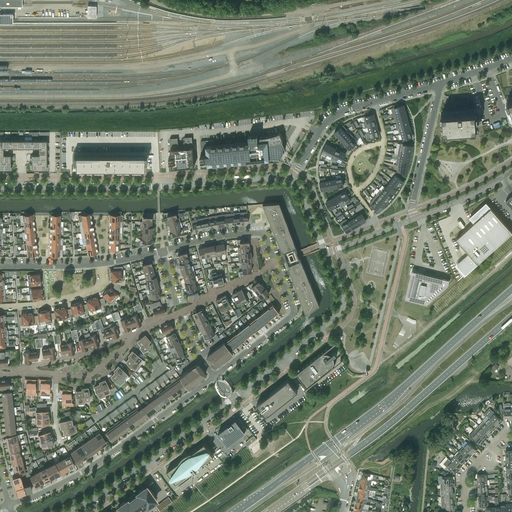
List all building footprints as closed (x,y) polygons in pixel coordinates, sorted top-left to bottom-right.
[(96,17),(96,5),(87,5),(87,17),(96,17)] [(13,20),(13,14),(0,13),(0,22),(13,23),(13,20)] [(391,108),(393,113),(405,110),(403,105),(398,106),(398,104),(393,105),(394,107),(391,108)] [(393,113),(394,119),(406,115),(405,110),(393,113)] [(475,112),(464,113),(442,114),(443,132),(476,129),(475,112)] [(364,122),(375,119),(373,114),(363,116),(365,122),(364,122)] [(396,124),(408,121),(406,115),(394,119),(395,119),(397,123),(396,124)] [(375,119),(364,122),(365,127),(376,124),(375,119)] [(396,124),(397,129),(409,126),(408,121),(396,124)] [(367,132),(367,133),(377,130),(376,124),(365,127),(365,128),(368,127),(369,132),(367,132)] [(338,137),(347,129),(343,125),(334,132),(338,137)] [(410,131),(409,126),(397,129),(398,129),(400,134),(410,131)] [(347,129),(338,137),(342,141),(350,133),(348,135),(345,131),(347,129)] [(379,135),(377,130),(367,133),(368,138),(379,135)] [(410,131),(400,134),(401,134),(402,139),(412,136),(410,131)] [(202,154),(200,154),(200,155),(201,155),(201,157),(201,158),(201,160),(201,161),(202,160),(203,164),(207,164),(208,164),(213,164),(213,165),(220,164),(233,163),(265,160),(265,159),(269,159),(269,157),(271,157),(274,157),(276,157),(278,157),(280,156),(281,156),(282,155),(283,155),(284,154),(284,153),(283,153),(283,148),(283,144),(282,140),(283,140),(283,139),(282,139),(280,133),(280,132),(273,134),(267,136),(260,137),(260,139),(258,140),(258,138),(258,134),(258,133),(257,134),(255,134),(254,134),(252,134),(251,134),(249,135),(249,134),(249,137),(249,141),(249,142),(245,142),(242,142),(239,143),(235,143),(231,143),(225,144),(220,144),(214,145),(213,145),(206,146),(201,146),(202,154)] [(350,133),(342,141),(345,145),(354,137),(350,133)] [(169,157),(169,158),(169,160),(170,163),(169,163),(171,163),(171,167),(171,168),(191,167),(191,166),(194,166),(193,147),(192,146),(192,144),(192,136),(184,137),(185,148),(178,148),(177,138),(170,138),(170,140),(170,149),(171,157),(169,157)] [(354,137),(345,145),(349,149),(356,143),(352,139),(354,137)] [(326,155),(331,146),(326,144),(321,153),(326,155)] [(332,157),(335,149),(331,146),(326,155),(326,156),(327,154),(332,157)] [(336,160),(340,151),(335,149),(332,157),(336,159),(336,160)] [(345,154),(340,151),(336,160),(341,163),(345,154)] [(143,155),(75,155),(75,169),(83,169),(90,169),(106,169),(112,169),(128,169),(135,169),(143,169),(143,155)] [(408,167),(396,164),(396,165),(398,165),(397,173),(401,175),(402,171),(407,172),(408,167)] [(395,174),(392,179),(400,185),(403,181),(395,174)] [(400,185),(392,179),(388,183),(396,189),(400,185)] [(384,187),(393,194),(396,189),(388,183),(385,187),(384,186),(384,187)] [(393,194),(384,187),(381,191),(390,198),(393,194)] [(340,194),(345,202),(346,204),(351,201),(345,191),(340,194)] [(378,196),(386,202),(390,198),(381,191),(381,192),(378,196)] [(340,204),(345,202),(340,194),(336,197),(340,205),(341,205),(340,204)] [(373,198),(373,199),(383,206),(386,202),(378,196),(375,200),(373,198)] [(336,208),(340,205),(336,197),(331,199),(336,208)] [(335,208),(336,208),(331,199),(326,202),(330,210),(335,207),(335,208)] [(383,206),(373,199),(370,203),(371,204),(370,206),(374,209),(375,207),(379,211),(383,206)] [(279,202),(263,204),(268,218),(274,232),(277,239),(283,254),(284,256),(285,256),(289,254),(292,253),(297,251),(297,250),(294,240),(288,226),(283,212),(279,202)] [(463,232),(456,239),(469,254),(460,261),(457,264),(465,274),(486,255),(511,232),(508,227),(495,213),(486,203),(470,217),(474,222),(471,225),(463,232)] [(167,217),(168,220),(179,217),(177,218),(175,213),(172,214),(172,212),(163,212),(163,213),(164,218),(167,217)] [(240,223),(239,212),(231,213),(232,224),(233,223),(233,224),(235,224),(235,223),(238,223),(240,223)] [(247,212),(239,212),(240,223),(241,223),(243,223),(248,222),(247,212)] [(91,219),(90,213),(78,215),(79,221),(91,219)] [(142,216),(142,221),(151,222),(151,218),(155,218),(155,213),(146,213),(145,216),(142,216)] [(231,213),(223,214),(224,225),(225,224),(225,225),(227,225),(227,224),(232,224),(231,213)] [(356,215),(361,223),(366,220),(361,213),(357,215),(356,214),(356,215)] [(224,225),(223,214),(215,215),(216,226),(218,226),(220,226),(220,225),(224,225)] [(215,215),(207,217),(209,227),(210,227),(211,227),(212,227),(216,226),(215,215)] [(356,226),(361,223),(356,215),(351,217),(356,226)] [(209,227),(207,217),(199,218),(201,229),(202,229),(204,229),(204,228),(209,227)] [(352,229),(356,226),(351,217),(351,218),(347,221),(346,219),(352,229)] [(201,229),(199,218),(191,220),(193,231),(195,230),(195,231),(197,230),(201,229)] [(347,232),(352,229),(346,219),(341,222),(347,232)] [(181,233),(179,228),(170,230),(171,233),(169,234),(170,238),(178,236),(178,234),(181,233)] [(415,235),(412,255),(418,256),(421,236),(415,235)] [(83,244),(85,244),(85,243),(95,242),(94,236),(82,238),(83,244)] [(151,242),(151,237),(142,237),(142,240),(139,240),(139,246),(147,245),(147,244),(147,242),(151,242)] [(237,247),(249,246),(248,241),(244,241),(244,239),(236,239),(237,243),(239,243),(240,247),(237,247)] [(178,255),(178,259),(187,256),(186,251),(183,252),(182,250),(175,252),(176,256),(178,255)] [(291,260),(287,262),(287,263),(287,264),(293,279),(296,286),(295,286),(301,300),(306,315),(319,305),(315,295),(310,281),(304,267),(300,257),(299,257),(295,259),(291,260)] [(143,269),(152,266),(151,263),(153,263),(152,258),(144,260),(145,263),(142,264),(143,269)] [(110,272),(110,276),(123,275),(123,269),(122,269),(122,266),(114,267),(114,270),(111,270),(111,272),(110,272)] [(251,266),(241,267),(242,271),(239,271),(240,277),(247,274),(247,272),(251,272),(251,266)] [(412,270),(405,298),(427,303),(448,285),(449,279),(412,270)] [(218,286),(216,272),(210,273),(213,287),(218,286)] [(218,286),(220,286),(224,285),(221,273),(216,274),(216,272),(218,286)] [(195,275),(184,278),(185,283),(184,283),(196,280),(195,275)] [(145,284),(157,281),(155,276),(146,279),(147,283),(145,284)] [(255,290),(262,285),(259,280),(256,283),(255,282),(248,285),(251,289),(253,288),(255,290)] [(145,284),(146,289),(158,286),(157,281),(145,284)] [(255,290),(258,294),(266,288),(265,289),(262,285),(255,290)] [(147,294),(159,291),(157,286),(158,286),(146,289),(148,289),(150,293),(147,294)] [(108,288),(106,291),(115,300),(119,296),(110,287),(109,289),(108,288)] [(269,292),(266,288),(258,294),(261,298),(269,292)] [(237,291),(243,304),(248,302),(242,289),(237,291)] [(111,303),(115,300),(106,291),(103,293),(104,293),(102,295),(111,303)] [(159,291),(147,294),(149,299),(160,296),(159,291)] [(187,296),(188,299),(188,300),(189,300),(189,301),(190,301),(191,301),(192,301),(192,300),(193,300),(193,299),(193,298),(193,297),(198,296),(197,291),(187,293),(187,295),(187,296)] [(243,304),(237,291),(232,293),(238,306),(243,304)] [(226,295),(221,297),(227,310),(232,308),(226,295)] [(95,297),(91,298),(96,310),(101,308),(103,307),(103,305),(105,304),(103,298),(98,300),(97,297),(95,297)] [(227,310),(221,297),(216,299),(221,310),(226,308),(227,310)] [(87,303),(85,304),(87,312),(88,312),(87,310),(89,309),(90,312),(96,310),(91,298),(88,299),(88,300),(86,300),(87,303)] [(161,307),(159,301),(149,304),(151,311),(153,310),(155,316),(158,315),(158,316),(161,315),(161,314),(165,313),(163,306),(161,307)] [(79,302),(76,303),(79,315),(85,314),(84,313),(87,312),(85,304),(82,305),(81,302),(79,303),(79,302)] [(71,308),(69,309),(71,317),(70,315),(73,314),(74,317),(79,315),(76,303),(72,304),(72,305),(70,305),(71,308)] [(273,304),(269,307),(275,315),(279,312),(273,304)] [(71,317),(69,309),(66,310),(65,307),(63,307),(63,306),(60,307),(62,320),(68,318),(71,317)] [(62,320),(60,307),(56,308),(56,309),(54,309),(55,312),(52,313),(53,319),(54,321),(57,321),(62,320)] [(271,318),(275,315),(269,307),(265,310),(271,318)] [(193,314),(196,319),(205,315),(202,308),(197,311),(197,312),(193,314)] [(53,319),(52,313),(49,313),(49,310),(47,311),(47,310),(43,311),(45,323),(46,323),(45,321),(51,320),(51,319),(53,319)] [(265,310),(261,314),(267,322),(271,318),(265,310)] [(40,324),(45,323),(43,311),(40,311),(40,312),(38,312),(38,315),(36,315),(37,324),(40,324)] [(27,313),(28,325),(34,325),(34,324),(37,324),(36,315),(33,316),(33,313),(30,313),(30,312),(27,313)] [(28,325),(27,313),(24,313),(21,314),(22,317),(19,317),(19,326),(22,325),(22,326),(28,325)] [(138,317),(137,314),(132,316),(136,326),(141,324),(140,320),(139,317),(138,317)] [(263,325),(267,322),(261,314),(257,317),(263,325)] [(196,319),(198,324),(207,319),(205,315),(196,319)] [(126,318),(130,328),(129,327),(135,325),(135,326),(136,326),(132,316),(131,316),(132,317),(126,319),(126,318)] [(257,317),(253,320),(259,328),(263,325),(257,317)] [(120,320),(124,330),(130,328),(126,318),(120,320)] [(207,319),(198,324),(200,329),(210,324),(207,319)] [(259,328),(253,320),(249,323),(255,331),(259,328)] [(114,322),(109,324),(109,325),(110,327),(113,337),(119,335),(117,332),(118,331),(117,329),(116,329),(115,325),(114,322)] [(173,329),(170,322),(166,324),(163,325),(164,325),(160,327),(162,332),(159,333),(161,337),(172,332),(171,330),(173,329)] [(249,323),(245,326),(251,334),(255,331),(249,323)] [(210,324),(200,329),(203,334),(212,329),(210,324)] [(103,327),(100,328),(101,331),(103,330),(106,338),(113,336),(113,337),(110,327),(109,325),(103,327)] [(251,334),(245,326),(241,330),(247,337),(251,334)] [(212,329),(203,334),(204,333),(207,341),(212,337),(211,336),(214,334),(212,329)] [(241,330),(237,333),(243,341),(247,337),(241,330)] [(166,336),(168,342),(176,338),(174,333),(166,336)] [(239,344),(243,341),(237,333),(233,336),(239,344)] [(97,338),(95,334),(90,336),(94,346),(99,344),(98,341),(98,340),(97,338)] [(88,348),(87,347),(93,345),(93,346),(94,346),(90,336),(90,337),(84,339),(84,338),(87,348),(88,348)] [(141,338),(138,340),(137,341),(141,346),(139,347),(143,351),(146,348),(148,350),(151,347),(152,346),(152,345),(152,344),(149,341),(145,336),(141,339),(141,338)] [(233,336),(229,339),(235,347),(239,344),(233,336)] [(78,340),(82,350),(87,348),(84,338),(78,340)] [(169,347),(179,343),(176,338),(168,342),(170,346),(169,347)] [(231,350),(235,347),(229,339),(225,342),(231,350)] [(233,353),(225,342),(217,348),(215,350),(207,356),(210,360),(212,362),(215,366),(224,359),(224,360),(233,353)] [(60,345),(62,354),(68,352),(68,354),(69,354),(67,343),(66,343),(67,344),(60,345)] [(179,343),(169,347),(171,352),(181,348),(179,343)] [(49,357),(50,358),(48,347),(48,348),(42,349),(43,358),(49,357)] [(174,357),(183,352),(181,348),(171,352),(174,357)] [(9,358),(8,351),(0,351),(0,365),(3,365),(3,364),(7,364),(6,358),(9,358)] [(132,351),(128,355),(139,364),(143,360),(138,356),(139,355),(138,354),(136,353),(136,354),(132,351)] [(336,353),(335,352),(334,352),(333,352),(332,351),(330,353),(328,352),(327,352),(325,352),(324,352),(322,353),(321,354),(320,353),(295,373),(295,374),(296,373),(307,386),(306,387),(308,386),(313,382),(332,367),(331,366),(332,365),(333,364),(334,363),(334,361),(334,359),(334,358),(336,356),(335,355),(336,354),(336,353)] [(177,364),(181,361),(180,361),(180,360),(185,358),(182,353),(183,353),(183,352),(174,357),(177,364)] [(129,357),(126,362),(129,364),(128,365),(130,366),(130,367),(131,367),(131,366),(135,369),(137,371),(141,366),(139,364),(128,355),(128,356),(129,357)] [(180,377),(180,378),(187,386),(187,388),(197,381),(196,380),(205,374),(202,370),(201,367),(200,368),(197,363),(189,369),(187,371),(180,377)] [(118,366),(114,370),(125,381),(124,380),(128,376),(124,371),(125,370),(124,370),(122,368),(121,369),(118,366)] [(121,386),(125,381),(114,370),(115,372),(111,376),(114,379),(113,380),(115,381),(115,382),(116,381),(121,386)] [(182,389),(187,386),(180,378),(178,380),(177,378),(175,379),(182,389)] [(298,390),(289,378),(257,403),(266,415),(298,390)] [(175,379),(171,383),(178,393),(182,389),(175,379)] [(1,390),(13,389),(13,385),(9,385),(8,380),(4,380),(1,380),(0,380),(0,387),(0,388),(1,390)] [(26,394),(36,395),(34,389),(35,380),(25,380),(27,385),(26,394)] [(49,380),(39,380),(41,385),(40,394),(41,394),(41,398),(50,398),(50,395),(48,389),(49,380)] [(105,380),(99,382),(104,395),(104,393),(109,391),(108,387),(109,387),(109,386),(108,386),(108,384),(107,384),(105,380)] [(97,393),(98,397),(104,395),(99,382),(100,384),(94,386),(96,390),(95,391),(95,392),(95,393),(96,394),(97,393)] [(171,383),(166,386),(174,396),(178,393),(171,383)] [(166,388),(163,390),(168,398),(172,395),(173,396),(174,396),(166,386),(165,387),(166,388)] [(83,402),(82,388),(82,390),(76,391),(76,395),(75,396),(76,398),(75,398),(76,404),(84,403),(83,402)] [(88,388),(82,388),(83,402),(90,401),(89,395),(90,395),(90,394),(90,392),(89,392),(88,388)] [(70,390),(60,390),(62,396),(62,405),(72,405),(70,399),(70,390)] [(159,391),(158,392),(165,402),(164,401),(168,398),(163,390),(160,392),(159,391)] [(157,395),(154,397),(161,405),(165,402),(158,392),(156,393),(157,395)] [(154,397),(150,400),(156,409),(161,405),(154,397)] [(150,413),(156,409),(150,400),(148,401),(149,402),(146,405),(149,408),(145,411),(148,415),(150,413)] [(137,407),(136,408),(143,418),(148,415),(145,411),(149,408),(146,405),(145,405),(142,407),(141,406),(138,408),(137,407)] [(139,421),(143,418),(136,408),(131,411),(139,421)] [(487,416),(489,418),(498,426),(498,425),(500,424),(500,423),(502,421),(493,413),(494,412),(492,410),(490,412),(489,414),(488,414),(488,415),(487,416)] [(131,411),(127,415),(134,425),(139,421),(131,411)] [(127,415),(123,418),(130,428),(134,425),(127,415)] [(85,422),(88,427),(94,423),(90,418),(85,422)] [(120,420),(118,421),(126,431),(130,428),(123,418),(122,418),(123,419),(121,421),(120,420)] [(228,425),(218,433),(223,440),(224,440),(226,443),(227,445),(245,431),(248,429),(239,418),(236,420),(236,419),(232,422),(228,425)] [(485,422),(492,429),(494,426),(495,427),(496,428),(498,426),(489,418),(488,418),(487,419),(487,420),(485,422)] [(59,422),(60,428),(76,424),(74,425),(73,419),(67,420),(66,419),(65,419),(63,420),(64,421),(59,422)] [(118,421),(114,424),(120,433),(124,430),(125,431),(126,431),(118,421)] [(479,425),(490,435),(489,435),(491,433),(492,433),(490,432),(490,431),(492,429),(485,422),(483,421),(482,422),(480,423),(480,424),(479,425)] [(77,430),(76,424),(60,428),(61,428),(62,428),(64,433),(68,432),(68,434),(70,433),(71,433),(71,432),(77,430)] [(114,424),(110,427),(117,437),(116,436),(120,433),(114,424)] [(474,430),(483,438),(485,436),(486,436),(486,437),(487,438),(488,437),(489,435),(490,435),(479,425),(478,425),(474,430)] [(115,439),(117,437),(110,427),(105,431),(106,432),(105,433),(107,436),(109,435),(111,439),(114,437),(115,439)] [(483,438),(474,430),(470,435),(472,437),(471,438),(474,441),(475,440),(481,445),(481,444),(483,442),(483,443),(483,442),(482,441),(481,441),(481,440),(483,438)] [(44,433),(38,434),(40,441),(39,441),(53,437),(51,431),(44,433)] [(94,436),(101,446),(104,444),(106,442),(99,432),(94,436)] [(94,436),(90,439),(96,449),(98,447),(99,448),(101,446),(94,436)] [(53,437),(39,441),(40,447),(47,445),(54,444),(52,437),(53,437)] [(85,442),(92,453),(95,451),(94,450),(96,449),(90,439),(85,442)] [(85,442),(80,445),(87,455),(89,454),(89,455),(92,453),(85,442)] [(464,446),(463,447),(470,453),(472,451),(473,451),(474,452),(475,452),(474,452),(476,450),(477,450),(467,442),(466,443),(465,444),(464,446)] [(213,455),(210,450),(210,449),(209,448),(208,448),(204,443),(192,452),(191,452),(190,452),(189,453),(188,453),(187,453),(186,454),(185,455),(184,455),(183,456),(182,457),(181,458),(181,459),(180,460),(179,461),(179,462),(167,471),(170,476),(170,477),(171,477),(171,478),(172,478),(176,483),(191,472),(190,471),(191,470),(192,470),(193,469),(194,471),(196,469),(195,468),(196,467),(196,466),(197,466),(198,465),(198,466),(213,455)] [(257,446),(253,448),(257,454),(265,448),(261,443),(257,446)] [(75,449),(83,459),(85,457),(87,455),(80,445),(75,449)] [(468,455),(470,453),(463,447),(462,447),(461,449),(460,450),(460,451),(460,450),(459,451),(468,459),(470,457),(469,456),(468,455)] [(83,459),(75,449),(71,452),(77,462),(79,460),(80,461),(83,459)] [(455,456),(462,462),(464,460),(465,461),(466,462),(466,461),(468,459),(468,460),(468,459),(459,451),(458,452),(457,453),(455,455),(455,456)] [(69,456),(64,458),(69,468),(74,465),(69,456)] [(450,461),(460,469),(461,467),(462,467),(461,465),(460,466),(460,465),(462,462),(455,456),(454,457),(452,459),(451,460),(450,461)] [(64,470),(69,468),(64,458),(59,461),(64,470)] [(459,469),(460,469),(450,461),(448,459),(444,464),(455,473),(457,471),(458,471),(459,469)] [(59,473),(64,470),(59,461),(54,463),(59,473)] [(55,475),(59,473),(54,463),(50,465),(55,475)] [(50,465),(45,468),(50,478),(55,475),(50,465)] [(50,478),(45,468),(40,470),(45,480),(50,478)] [(40,470),(35,473),(40,483),(45,480),(40,470)] [(362,472),(361,477),(372,479),(377,480),(377,478),(372,477),(373,476),(373,474),(362,472)] [(35,485),(40,483),(35,473),(30,475),(35,485)] [(359,486),(370,489),(376,490),(377,491),(377,490),(377,488),(370,487),(371,484),(360,481),(359,486)] [(128,501),(127,499),(125,500),(125,501),(119,505),(119,504),(119,505),(118,506),(119,507),(117,508),(118,510),(119,511),(135,511),(145,504),(146,506),(148,505),(148,504),(154,500),(154,501),(154,500),(155,499),(154,498),(156,497),(155,495),(154,495),(149,488),(150,488),(149,487),(148,486),(147,487),(146,486),(144,487),(144,486),(144,487),(138,491),(137,492),(138,494),(128,501)] [(359,486),(358,492),(369,494),(375,495),(376,490),(370,489),(359,486)] [(356,501),(354,506),(368,509),(369,504),(366,504),(356,501)]
